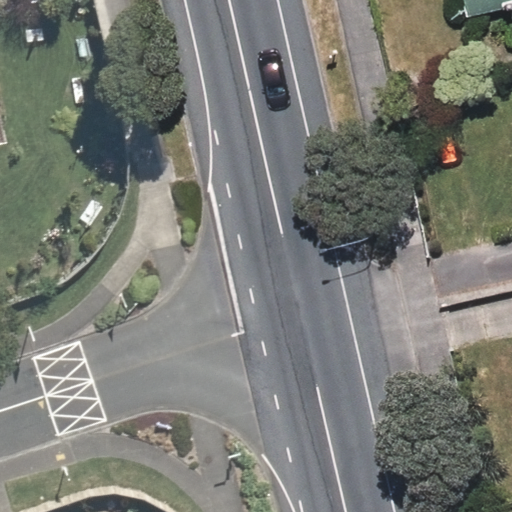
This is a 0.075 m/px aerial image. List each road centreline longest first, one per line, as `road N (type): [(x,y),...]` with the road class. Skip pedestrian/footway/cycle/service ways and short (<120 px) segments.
road 1 (secondary): [(233,0),(308,320)]
road 2 (residential): [(0,414),(245,332),(308,320)]
road 3 (secondary): [(308,320),(351,511)]
